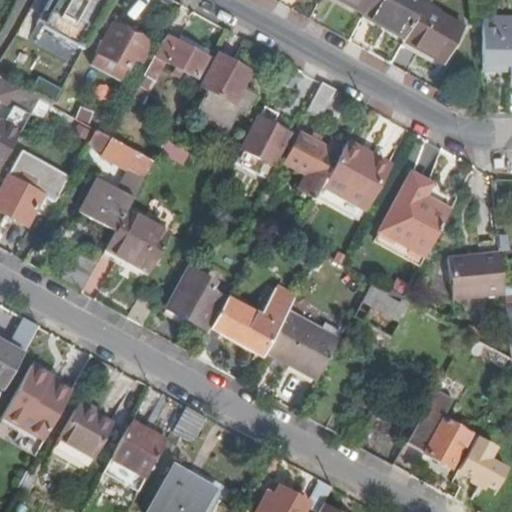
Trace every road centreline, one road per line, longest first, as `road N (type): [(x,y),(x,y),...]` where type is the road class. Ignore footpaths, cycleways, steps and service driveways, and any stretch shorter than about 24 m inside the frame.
road 1 (residential): [(390,498),(0,285)]
road 2 (residential): [(511,135),(466,134),(221,0)]
